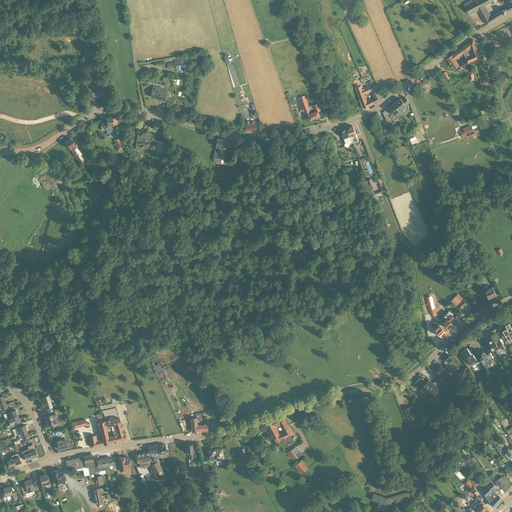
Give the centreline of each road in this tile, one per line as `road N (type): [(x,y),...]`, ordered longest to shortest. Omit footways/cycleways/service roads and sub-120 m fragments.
road 1 (unclassified): [(0,153),(35,149),(99,112),(122,109),(228,134),(290,138),(378,107),(511,14)]
road 2 (residential): [(52,458),(253,424),(410,376),(481,314),(511,300)]
